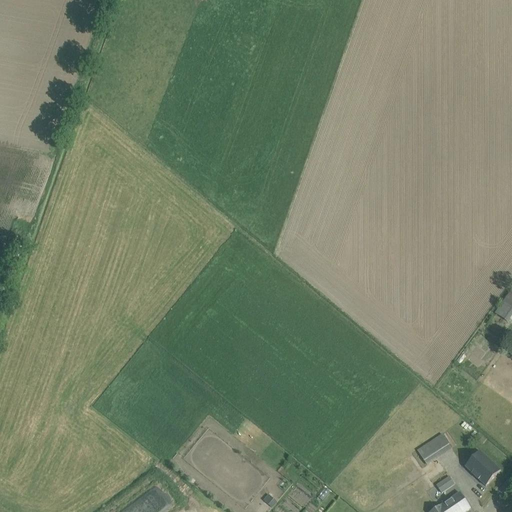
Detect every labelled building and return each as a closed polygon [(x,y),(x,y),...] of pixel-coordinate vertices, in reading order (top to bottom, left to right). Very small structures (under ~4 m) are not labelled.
[(511,292),(507,299),(497,313),(508,321),(511,315),(511,292)] [(430,449),(437,445),(443,454),(451,449),(442,435),(428,445),(430,449)] [(481,454),(466,470),(487,489),(502,473),(481,454)] [(437,486),(442,494),(455,485),(449,477),(437,486)] [(323,487),(317,498),(325,502),(330,491),(323,487)] [(467,511),(471,510),(465,501),(459,493),(431,511),(467,511)]
